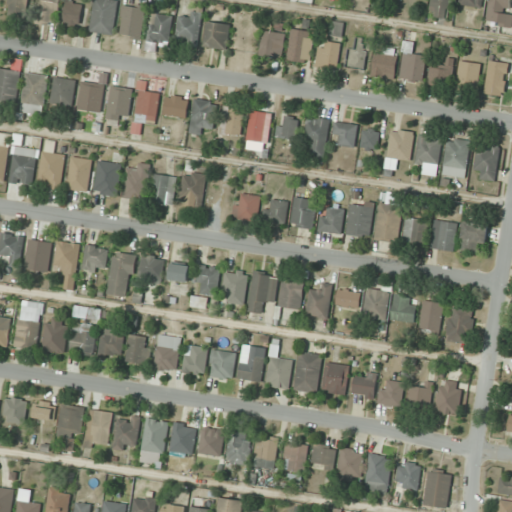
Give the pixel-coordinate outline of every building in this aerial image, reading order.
[(29,0),(9,0),(10,17),(30,17),(29,0)] [(43,0),(38,22),(55,27),(62,0),(43,0)] [(95,0),(91,31),(115,35),(119,1),(113,0),(95,0)] [(453,0),(431,0),(429,16),(450,19),(453,0)] [(511,0),(489,0),(487,24),(511,26),(511,13),(511,0)] [(64,24),(81,27),(84,4),(67,1),(64,24)] [(124,38),(145,36),(144,6),(122,7),(124,38)] [(190,18),(183,15),(175,40),(195,46),(205,15),(192,11),(190,18)] [(169,45),(174,17),(152,13),(147,41),(169,45)] [(227,51),(231,25),(208,21),(203,46),(227,51)] [(342,36),(342,24),(332,24),(332,36),(342,36)] [(282,60),(287,34),(264,29),(259,55),(282,60)] [(313,30),(291,29),(290,62),(312,63),(313,30)] [(366,68),(367,39),(354,38),(354,47),(347,47),(346,68),(366,68)] [(317,67),(337,71),(342,44),(322,41),(317,67)] [(394,79),(399,57),(376,52),(371,74),(394,79)] [(400,79),(423,83),(428,57),(405,53),(400,79)] [(509,63),(490,60),(485,94),(505,96),(509,63)] [(459,88),(480,88),(480,62),(459,62),(459,88)] [(450,89),(454,67),(432,63),(428,84),(450,89)] [(0,100),(19,103),(22,71),(0,68),(0,100)] [(50,76),(28,72),(22,112),(44,115),(50,76)] [(53,104),(74,105),(77,79),(55,77),(53,104)] [(103,112),(105,84),(83,82),(80,110),(103,112)] [(135,122),(157,125),(161,91),(140,88),(135,122)] [(132,90),(111,90),(111,115),(132,115),(132,90)] [(189,116),(189,96),(167,96),(167,116),(189,116)] [(193,129),(216,130),(217,101),(194,100),(193,129)] [(221,134),(242,137),(245,109),(225,106),(221,134)] [(274,114),(253,111),(247,149),(268,153),(274,114)] [(278,138),(298,140),(300,118),(280,116),(278,138)] [(312,145),(312,157),(328,157),(328,119),(308,119),(308,145),(312,145)] [(359,124),(336,122),(333,144),(356,146),(359,124)] [(380,129),(363,129),(363,149),(380,149),(380,129)] [(415,131),(391,129),(388,158),(412,161),(415,131)] [(0,181),(7,182),(12,134),(0,132),(0,181)] [(441,136),(418,136),(418,165),(441,165),(441,136)] [(467,178),(471,140),(449,138),(444,175),(467,178)] [(501,149),(480,145),(474,177),(495,181),(501,149)] [(33,186),(39,149),(17,146),(11,182),(33,186)] [(39,185),(62,189),(67,154),(44,151),(39,185)] [(93,159),(73,157),(69,189),(90,191),(93,159)] [(98,194),(119,194),(120,162),(98,162),(98,194)] [(151,164),(140,163),(139,169),(128,168),(124,200),(146,203),(151,164)] [(185,208),(205,208),(205,173),(185,173),(185,208)] [(154,205),(176,205),(176,175),(154,175),(154,205)] [(234,219),(261,219),(261,195),(242,195),(242,201),(234,201),(234,219)] [(291,226),(314,229),(318,200),(296,197),(291,226)] [(287,224),(289,201),(271,200),(269,222),(287,224)] [(347,234),(371,238),(376,204),(352,201),(347,234)] [(376,239),(398,243),(404,206),(381,203),(376,239)] [(343,234),(346,210),(323,207),(320,231),(343,234)] [(423,246),(430,222),(410,216),(403,240),(423,246)] [(456,251),(459,223),(436,220),(433,248),(456,251)] [(480,251),(480,244),(488,244),(488,223),(462,223),(462,251),(480,251)] [(24,234),(2,233),(1,255),(11,255),(11,266),(22,266),(24,234)] [(48,273),(54,243),(31,239),(25,268),(48,273)] [(82,244),(59,241),(56,265),(65,266),(62,289),(76,291),(82,244)] [(84,271),(107,273),(110,248),(86,245),(84,271)] [(130,298),(136,255),(114,252),(109,295),(130,298)] [(164,283),(165,257),(142,256),(141,282),(164,283)] [(191,265),(172,263),(170,280),(189,283),(191,265)] [(194,289),(216,295),(223,268),(201,263),(194,289)] [(249,272),(227,270),(223,302),(245,304),(249,272)] [(280,275),(255,272),(250,312),(263,314),(265,303),(276,304),(280,275)] [(306,282),(284,279),(280,307),(303,310),(306,282)] [(328,319),(334,284),(323,283),(322,292),(311,290),(307,315),(328,319)] [(390,291),(368,290),(368,292),(338,290),(337,307),(367,308),(367,318),(388,319),(390,291)] [(390,331),(400,332),(401,320),(415,323),(419,298),(396,294),(390,331)] [(209,308),(209,297),(192,297),(192,308),(209,308)] [(421,330),(441,332),(445,303),(425,300),(421,330)] [(102,309),(76,306),(75,318),(101,320),(102,309)] [(473,343),(475,307),(451,306),(449,341),(473,343)] [(0,345),(8,347),(11,318),(0,316),(0,345)] [(70,321),(48,317),(43,350),(65,353),(70,321)] [(16,347),(37,349),(40,321),(19,319),(16,347)] [(72,353),(95,354),(96,325),(73,324),(72,353)] [(122,357),(125,332),(103,329),(100,355),(122,357)] [(127,362),(150,364),(152,337),(129,335),(127,362)] [(179,371),(181,337),(159,335),(157,369),(179,371)] [(208,347),(186,346),(184,373),(206,374),(208,347)] [(211,377),(234,379),(237,352),(213,350),(211,377)] [(296,390),(318,393),(323,354),(300,352),(296,390)] [(240,380),(263,382),(265,355),(242,354),(240,380)] [(269,387),(291,388),(293,359),(270,357),(269,387)] [(351,366),(329,362),(325,392),(347,395),(351,366)] [(367,378),(356,376),(353,395),(375,398),(379,373),(368,372),(367,378)] [(457,415),(465,385),(444,379),(436,410),(457,415)] [(404,405),(404,381),(387,381),(387,389),(380,389),(380,405),(404,405)] [(411,386),(410,406),(432,407),(433,383),(425,382),(424,387),(411,386)] [(29,399),(6,397),(4,422),(26,424),(29,399)] [(54,420),(57,403),(36,400),(33,417),(54,420)] [(83,407),(62,404),(58,436),(69,438),(67,449),(78,450),(83,407)] [(114,412),(91,409),(85,447),(95,449),(96,442),(109,444),(114,412)] [(117,419),(114,449),(126,451),(127,444),(138,445),(141,417),(131,416),(130,420),(117,419)] [(163,464),(170,421),(147,418),(140,461),(163,464)] [(198,426),(175,422),(171,442),(194,446),(198,426)] [(199,453),(221,457),(226,430),(204,426),(199,453)] [(249,466),(252,434),(231,432),(228,464),(249,466)] [(276,466),(279,437),(258,435),(255,464),(276,466)] [(307,472),(308,444),(286,443),(285,471),(307,472)] [(334,469),(338,448),(316,444),(313,466),(334,469)] [(341,481),(363,481),(363,450),(341,450),(341,481)] [(367,493),(389,495),(393,456),(371,454),(367,493)] [(398,487),(420,489),(421,463),(399,462),(398,487)] [(425,505),(449,508),(453,472),(430,469),(425,505)] [(511,494),(511,478),(500,478),(500,494),(511,494)] [(0,511),(12,511),(16,489),(0,486),(0,511)] [(46,511),(69,511),(72,490),(51,487),(46,511)] [(155,511),(156,497),(134,496),(132,511),(155,511)] [(218,511),(242,511),(244,501),(220,497),(218,511)] [(40,511),(42,504),(19,500),(17,511),(40,511)] [(126,511),(128,504),(105,500),(103,511),(126,511)] [(91,511),(93,504),(77,502),(75,511),(91,511)] [(511,511),(511,502),(499,502),(498,511),(511,511)]
